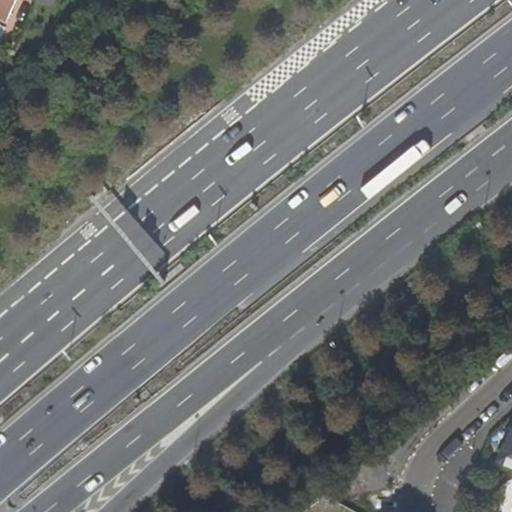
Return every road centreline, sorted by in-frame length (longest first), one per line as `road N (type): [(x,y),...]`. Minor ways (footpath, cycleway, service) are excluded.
road 1 (motorway): [(0,469),(511,56)]
road 2 (motorway): [(445,0),(293,113),(0,361)]
road 3 (motorway): [(48,511),(355,266)]
road 4 (motorway): [(119,511),(269,372),(355,266)]
road 5 (motorway): [(355,266),(511,150)]
road 6 (residential): [(511,368),(437,436),(413,495),(415,511)]
